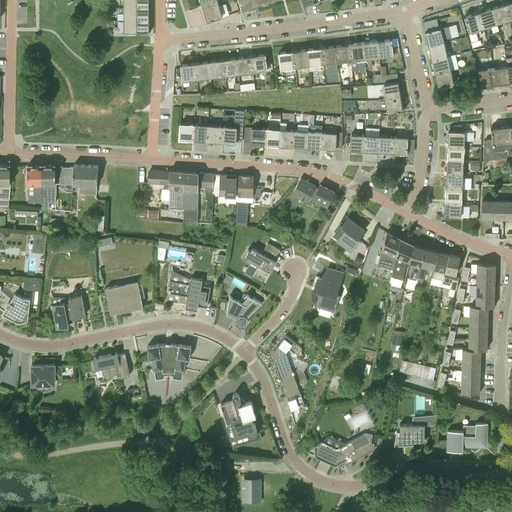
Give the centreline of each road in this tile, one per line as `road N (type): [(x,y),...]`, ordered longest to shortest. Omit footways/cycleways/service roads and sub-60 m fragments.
road 1 (residential): [(511,469),(430,467),(348,486),(314,477),(288,453),(265,384),(243,351)]
road 2 (residential): [(406,212),(318,173),(150,159)]
road 3 (residential): [(243,351),(212,330),(173,323),(52,345),(0,333)]
road 4 (residential): [(160,39),(404,10)]
road 5 (residential): [(9,153),(11,0)]
road 6 (residential): [(500,402),(511,261)]
road 7 (residential): [(150,159),(9,153)]
road 8 (residential): [(150,159),(160,39)]
